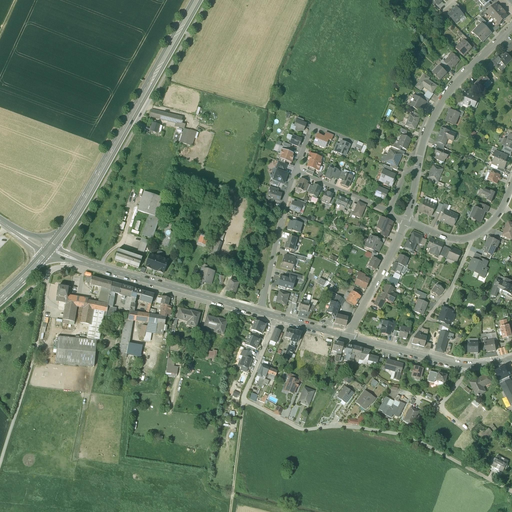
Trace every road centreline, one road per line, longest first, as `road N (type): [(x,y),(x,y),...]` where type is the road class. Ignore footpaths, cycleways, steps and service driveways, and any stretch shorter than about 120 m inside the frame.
road 1 (residential): [(511,492),(411,436),(336,425),(304,430),(242,400),(276,316)]
road 2 (primary): [(49,250),(85,204),(201,0)]
road 3 (primary): [(192,0),(49,250)]
road 4 (residential): [(511,26),(431,119),(405,221)]
road 5 (secondary): [(49,250),(260,312)]
road 6 (residential): [(260,312),(294,171)]
road 7 (residential): [(469,237),(451,285),(406,351)]
road 8 (residential): [(405,221),(347,336)]
